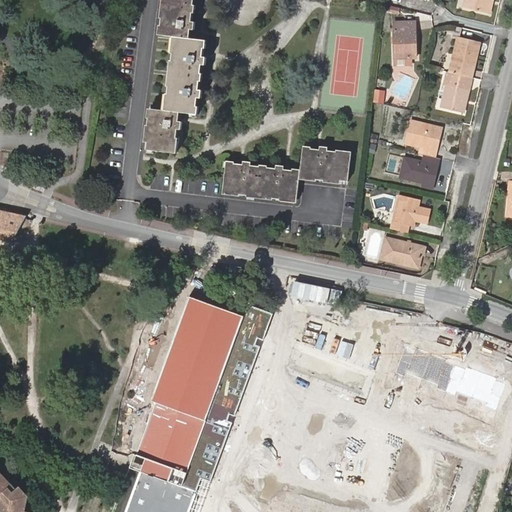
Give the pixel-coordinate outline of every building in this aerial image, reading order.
[(161,35),(176,37),(190,39),(191,29),(193,30),(195,22),(191,22),(192,13),(194,13),(195,6),(193,6),(193,0),(165,0),(163,19),(161,19),(160,26),(162,27),(161,35)] [(486,0),(462,0),(461,7),(484,12),(486,0)] [(412,38),(414,38),(414,20),(393,19),(394,56),(415,56),(415,47),(412,46),(412,38)] [(447,69),(469,75),(474,56),(471,55),(475,39),(456,34),(452,51),(451,50),(447,69)] [(169,94),(167,110),(179,112),(197,114),(198,107),(197,106),(197,98),(200,98),(201,90),(198,90),(199,81),(201,81),(202,73),(200,73),(201,65),(204,65),(205,57),(202,57),(203,48),(205,49),(206,41),(190,39),(176,37),(174,54),(173,54),(172,61),(173,61),(170,87),(168,87),(167,94),(169,94)] [(447,69),(441,68),(438,82),(443,83),(437,105),(461,110),(469,75),(447,69)] [(372,103),(383,104),(384,90),(373,89),(372,103)] [(179,112),(167,110),(151,108),(150,118),(148,118),(147,125),(149,126),(146,150),(176,153),(178,139),(175,139),(177,130),(179,130),(181,122),(178,122),(179,112)] [(410,118),(409,125),(415,127),(416,125),(428,128),(429,123),(410,118)] [(433,137),(438,137),(440,125),(429,123),(428,128),(416,125),(415,127),(409,125),(405,140),(414,142),(414,139),(422,141),(420,145),(430,148),(433,137)] [(420,145),(419,152),(423,154),(433,156),(438,137),(433,137),(430,148),(420,145)] [(303,146),(300,170),(299,176),(316,178),(316,180),(323,181),(323,179),(348,181),(351,152),(335,150),(335,152),(327,151),(327,148),(319,147),(319,150),(311,149),(311,147),(303,146)] [(433,183),(439,157),(433,156),(423,154),(421,160),(404,156),(399,175),(421,180),(433,183)] [(299,176),(300,170),(292,169),(291,171),(283,170),(284,167),(275,166),(275,169),(267,168),(268,166),(259,165),(259,167),(251,166),(251,163),(242,162),(242,165),(234,164),(234,162),(226,161),(223,191),(239,193),(239,194),(247,195),(247,193),(273,196),(272,198),(279,199),(280,197),(296,199),(299,176)] [(400,194),(391,226),(408,230),(409,224),(414,225),(415,219),(418,207),(420,199),(400,194)] [(418,207),(415,219),(422,221),(426,219),(428,211),(425,208),(418,207)] [(0,239),(11,242),(24,218),(0,212),(0,239)] [(423,245),(385,236),(380,257),(418,266),(423,245)] [(249,305),(244,317),(190,297),(151,402),(155,403),(131,466),(141,470),(182,486),(196,491),(201,478),(212,482),(273,314),(249,305)] [(510,379),(410,342),(399,372),(409,376),(411,370),(441,381),(438,387),(458,394),(461,388),(492,399),(489,405),(499,409),(510,379)] [(451,436),(500,450),(507,425),(459,410),(451,436)] [(492,450),(490,460),(500,462),(502,452),(492,450)] [(182,486),(141,470),(125,511),(188,511),(196,491),(182,486)] [(26,511),(26,510),(29,497),(19,487),(17,489),(16,490),(0,473),(0,508),(1,507),(4,511),(26,511)]
